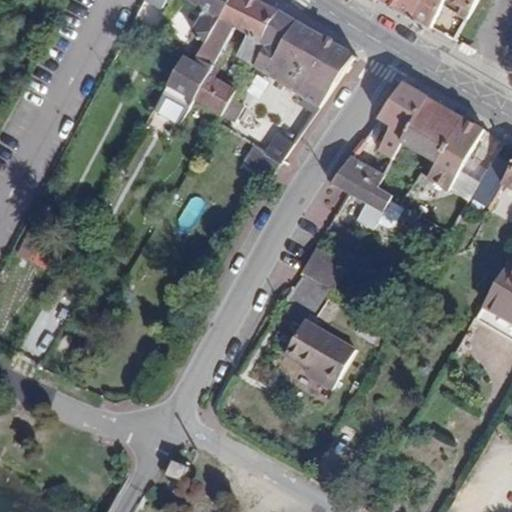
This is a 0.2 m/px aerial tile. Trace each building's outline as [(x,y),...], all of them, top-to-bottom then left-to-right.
[(149,0),(162,8),(167,0),(149,0)] [(208,41),(229,0),(187,0),(206,10),(193,33),(208,41)] [(200,56),(216,65),(237,28),(252,0),(229,0),(208,41),(200,56)] [(238,56),(251,64),(256,66),(268,45),(263,42),(279,12),(257,0),(252,0),(237,28),(250,35),(238,56)] [(383,0),(411,15),(419,0),(383,0)] [(478,0),(419,0),(411,15),(433,28),(448,0),(449,0),(464,8),(461,14),(468,18),(478,0)] [(256,66),(319,108),(337,82),(355,56),(279,12),(263,42),(268,45),(256,66)] [(342,107),(359,118),(389,75),(355,56),(337,82),(351,91),(342,107)] [(211,73),(186,58),(170,85),(195,101),(211,73)] [(237,89),(211,73),(195,101),(221,116),(237,89)] [(417,117),(419,118),(430,100),(404,84),(379,119),(394,127),(372,168),(386,176),(403,143),(417,117)] [(465,120),(430,100),(419,118),(417,117),(403,143),(439,164),(465,120)] [(465,120),(439,164),(430,179),(451,192),(486,133),(465,120)] [(279,132),(265,152),(282,163),(296,142),(279,132)] [(326,156),(298,140),(296,142),(282,163),(307,178),(312,179),(326,156)] [(393,196),(379,188),(386,176),(372,168),(352,157),(341,174),(335,186),(353,196),(369,203),(359,221),(375,230),(391,199),(393,196)] [(511,169),(511,166),(497,157),(472,197),(491,207),(504,183),(511,169)] [(427,186),(430,179),(423,174),(418,180),(427,186)] [(436,225),(450,234),(466,207),(452,198),(436,225)] [(59,235),(36,223),(31,233),(55,244),(59,235)] [(55,244),(31,233),(20,256),(44,268),(55,244)] [(348,267),(319,249),(304,272),(333,291),(348,267)] [(511,263),(509,262),(476,319),(511,340),(511,263)] [(25,346),(42,353),(57,319),(39,311),(25,346)] [(357,351),(306,322),(287,355),(312,369),(308,376),(334,391),(357,351)] [(189,468),(172,462),(167,477),(183,483),(189,468)] [(236,511),(259,511),(271,490),(253,481),(236,511)]
